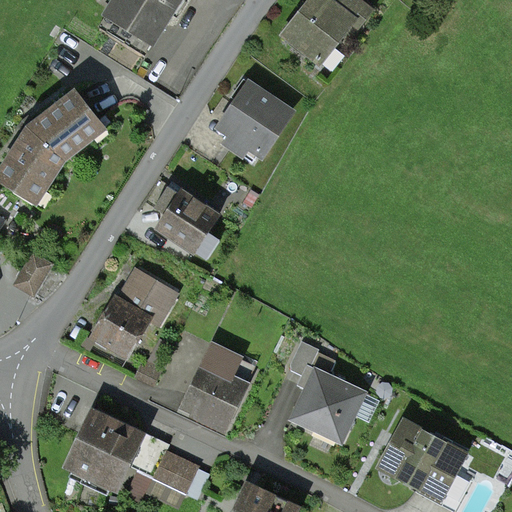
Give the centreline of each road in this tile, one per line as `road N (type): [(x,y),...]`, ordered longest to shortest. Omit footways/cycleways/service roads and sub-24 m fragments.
road 1 (residential): [(25,349),(78,282),(262,0)]
road 2 (residential): [(25,349),(363,511)]
road 3 (residential): [(35,511),(0,379)]
